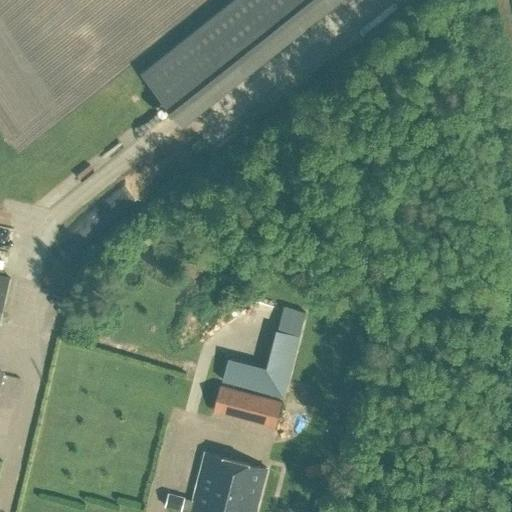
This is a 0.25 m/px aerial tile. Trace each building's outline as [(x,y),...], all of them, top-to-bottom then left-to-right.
[(230,0),(141,71),(180,119),(328,0),(230,0)] [(0,274),(0,321),(1,322),(11,276),(0,274)] [(242,380),(233,416),(276,427),(285,390),(242,380)] [(101,486),(118,491),(132,441),(76,426),(63,477),(83,482),(87,466),(105,470),(101,486)] [(255,511),(267,467),(205,451),(193,499),(190,511),(194,511),(255,511)] [(193,499),(168,492),(164,504),(190,511),(193,499)]
